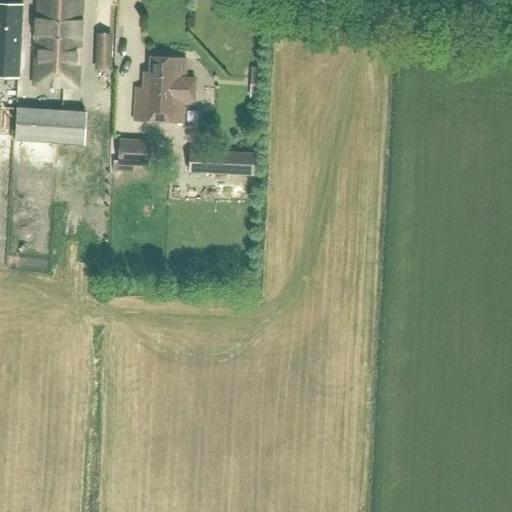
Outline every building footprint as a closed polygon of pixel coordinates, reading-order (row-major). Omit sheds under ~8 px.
[(21,25),(21,14),(22,5),(0,4),(0,77),(19,78),(20,39),(35,40),(34,80),(79,82),(81,0),(37,0),(36,26),(21,25)] [(95,35),(94,71),(111,71),(111,35),(95,35)] [(196,79),(186,78),(187,59),(150,57),(148,88),(135,88),(134,120),(184,123),(185,101),(195,102),(196,79)] [(0,106),(0,140),(84,146),(86,112),(0,106)] [(118,141),(118,165),(148,166),(149,142),(118,141)] [(188,172),(253,175),(254,152),(189,149),(188,172)]
